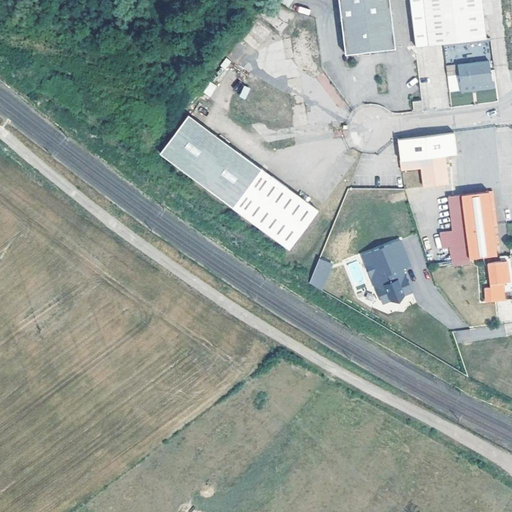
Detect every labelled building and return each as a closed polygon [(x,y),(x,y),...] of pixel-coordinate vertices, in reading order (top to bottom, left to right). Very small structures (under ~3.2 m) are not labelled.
[(388,0),(336,0),(343,53),(394,47),(388,0)] [(479,0),(408,0),(413,44),(483,37),(479,0)] [(307,34),(263,3),(205,86),(248,116),(307,34)] [(457,63),(458,71),(459,83),(470,82),(470,84),(473,84),(473,81),(488,80),(486,58),(457,62),(457,63)] [(458,71),(457,63),(445,64),(445,73),(458,71)] [(421,108),(420,98),(412,99),(412,108),(421,108)] [(232,206),(260,168),(190,117),(162,155),(232,206)] [(454,130),(398,138),(402,168),(422,165),(424,184),(448,181),(445,153),(457,151),(454,130)] [(304,199),(260,168),(232,206),(290,250),(319,210),(309,203),(304,199)] [(448,229),(451,258),(497,253),(496,246),(495,242),(501,241),(499,226),(493,227),(493,223),(498,222),(494,188),(463,192),(449,194),(453,228),(448,229)] [(398,243),(362,261),(378,293),(380,292),(387,307),(394,303),(402,303),(407,297),(414,293),(402,270),(410,266),(398,243)] [(319,258),(309,284),(322,289),(332,263),(319,258)] [(511,259),(511,258),(489,260),(492,285),(486,285),(487,298),(504,297),(503,281),(511,279),(511,259)] [(497,303),(500,319),(511,316),(511,315),(509,300),(497,303)]
